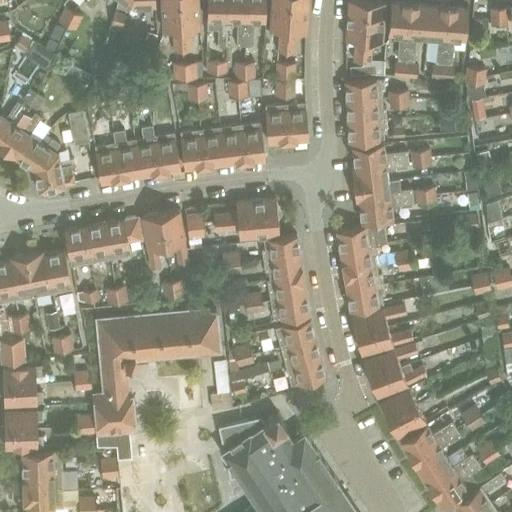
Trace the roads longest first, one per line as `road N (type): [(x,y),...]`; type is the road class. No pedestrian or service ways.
road 1 (residential): [(0,218),(310,173)]
road 2 (residential): [(310,173),(326,290),(349,379),(339,426)]
road 3 (residential): [(328,0),(327,157),(310,173)]
